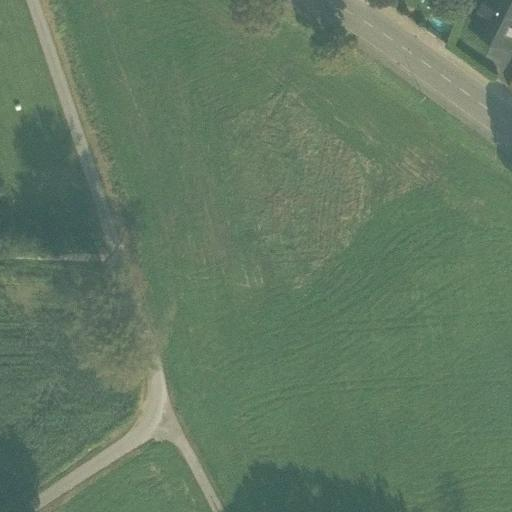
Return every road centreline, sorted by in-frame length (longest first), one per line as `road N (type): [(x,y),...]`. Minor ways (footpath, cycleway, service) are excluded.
road 1 (unclassified): [(32,0),(169,414),(22,511)]
road 2 (secondary): [(511,126),(329,0)]
